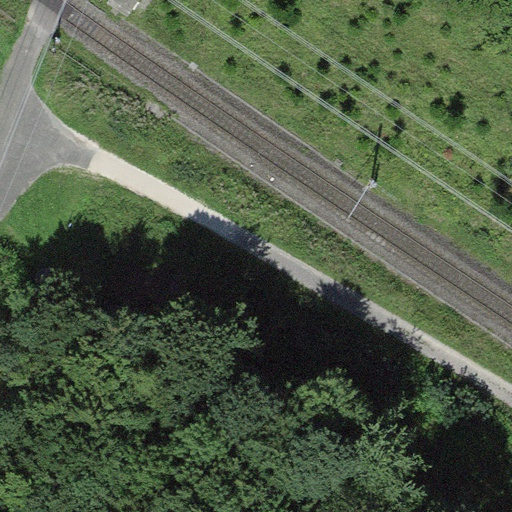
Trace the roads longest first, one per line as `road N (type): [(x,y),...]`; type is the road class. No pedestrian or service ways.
road 1 (track): [(9,112),(197,210),(511,394)]
road 2 (track): [(53,0),(0,139)]
